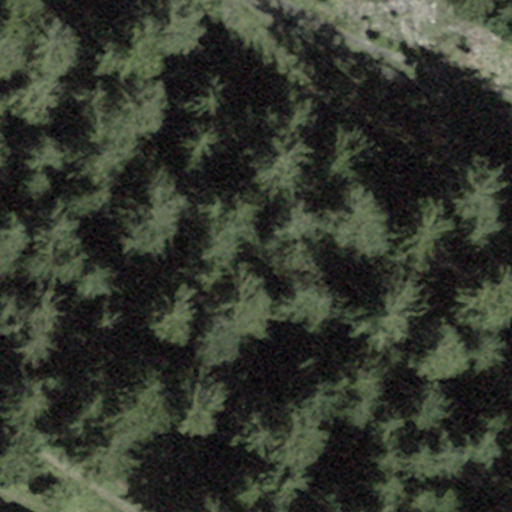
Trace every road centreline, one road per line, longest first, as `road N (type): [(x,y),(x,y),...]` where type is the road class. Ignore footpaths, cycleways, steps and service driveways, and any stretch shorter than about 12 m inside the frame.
road 1 (track): [(270,0),(328,33),(511,106)]
road 2 (track): [(0,415),(145,511)]
